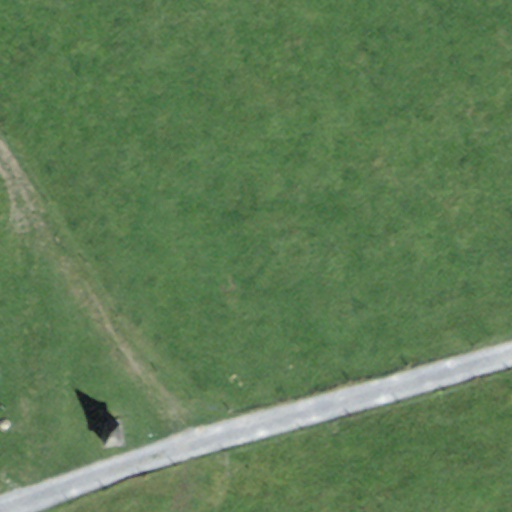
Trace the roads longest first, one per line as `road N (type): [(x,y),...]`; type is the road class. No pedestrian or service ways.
road 1 (track): [(0,505),(511,350)]
road 2 (track): [(0,165),(190,443)]
